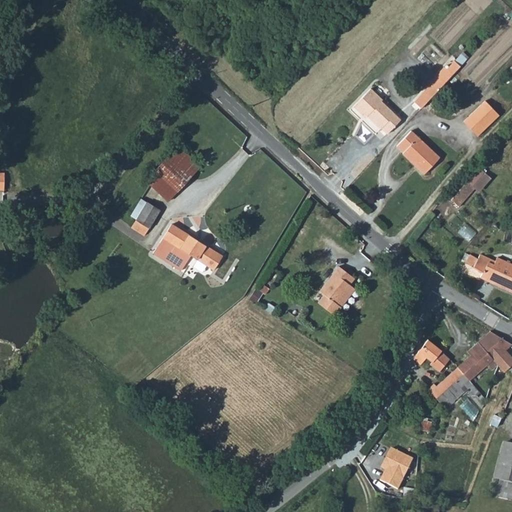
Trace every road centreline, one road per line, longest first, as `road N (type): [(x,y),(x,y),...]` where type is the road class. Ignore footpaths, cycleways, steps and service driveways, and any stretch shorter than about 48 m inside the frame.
road 1 (unclassified): [(439,287),(119,0)]
road 2 (unclassified): [(439,287),(346,448),(267,511)]
road 3 (track): [(388,249),(511,114)]
